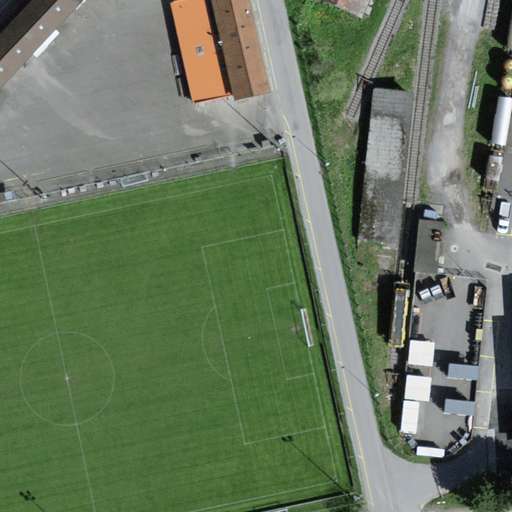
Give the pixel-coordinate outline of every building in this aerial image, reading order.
[(0,84),(70,16),(54,0),(23,0),(0,23),(0,84)] [(195,0),(176,4),(197,99),(236,91),(238,98),(270,91),(250,0),(195,0)] [(369,0),(314,0),(362,20),(369,0)] [(417,215),(415,258),(437,259),(438,216),(417,215)] [(410,336),(409,359),(432,360),(433,337),(410,336)] [(446,360),(445,388),(448,388),(447,407),(471,408),(473,362),(446,360)] [(423,428),(424,371),(403,370),(402,427),(423,428)]
